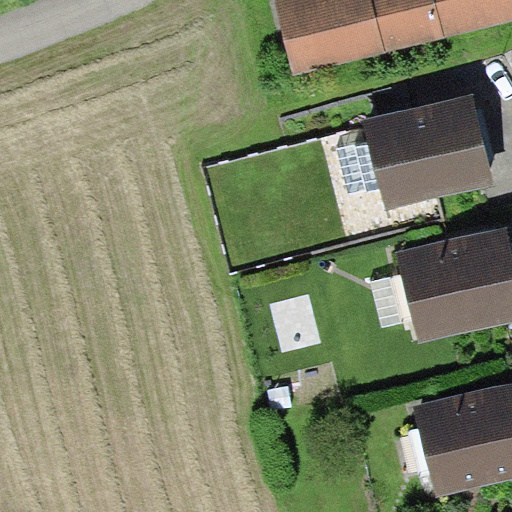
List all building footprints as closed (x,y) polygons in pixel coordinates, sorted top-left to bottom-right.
[(511,0),(274,0),(293,75),(511,20),(511,0)] [(472,93),(364,119),(370,144),(381,189),(386,210),(494,184),(472,93)] [(367,193),(381,189),(370,144),(356,147),(356,144),(336,149),(348,195),(366,190),(367,193)] [(397,251),(418,343),(511,321),(511,253),(505,226),(397,251)] [(511,383),(415,406),(436,497),(511,479),(511,383)]
